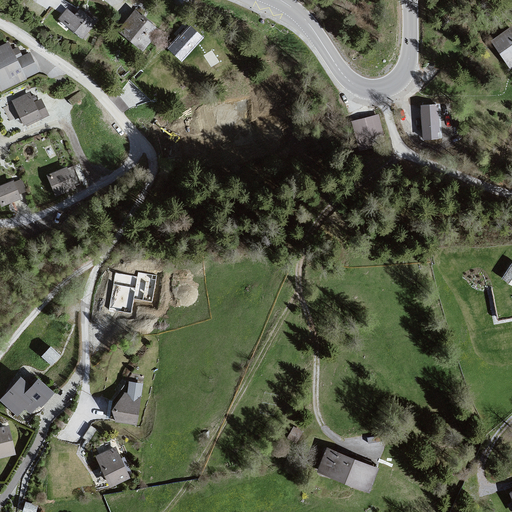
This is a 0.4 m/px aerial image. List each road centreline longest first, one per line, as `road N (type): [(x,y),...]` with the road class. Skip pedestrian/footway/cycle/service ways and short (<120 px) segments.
road 1 (track): [(298,291),(164,511)]
road 2 (tertiary): [(279,0),(301,15),(342,74),(372,91),(393,85),(406,68),(409,0)]
